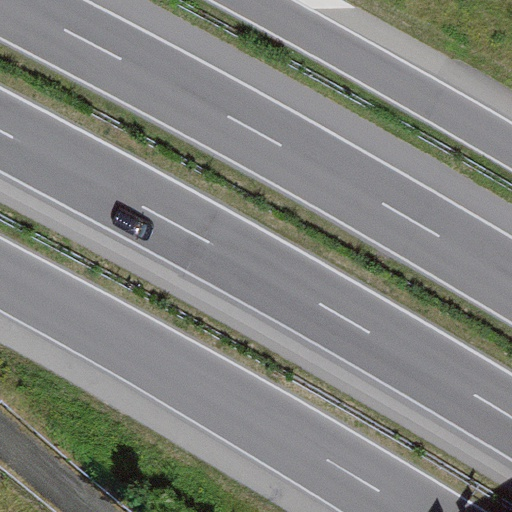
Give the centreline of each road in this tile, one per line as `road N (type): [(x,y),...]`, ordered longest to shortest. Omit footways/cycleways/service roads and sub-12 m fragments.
road 1 (motorway): [(0,133),(511,415)]
road 2 (motorway): [(511,278),(12,0)]
road 3 (motorway): [(0,273),(412,511)]
road 4 (motorway): [(511,144),(255,0)]
